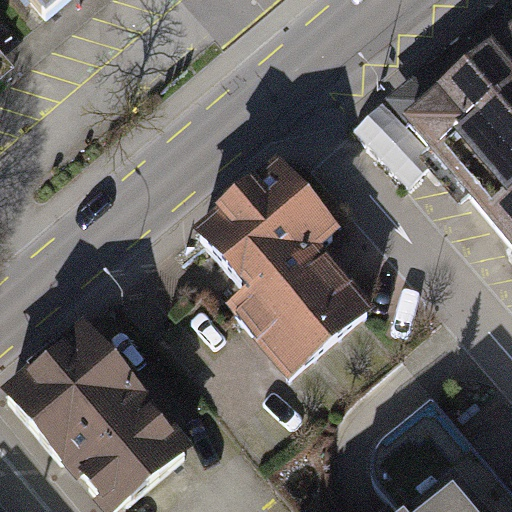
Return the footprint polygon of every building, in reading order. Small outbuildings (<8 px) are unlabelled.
[(19,0),(41,27),(74,0),(19,0)] [(433,88),(396,120),(400,126),(511,259),(511,0),(509,0),(421,74),(433,88)] [(283,168),(193,244),(245,305),(225,322),(290,398),(375,326),(320,261),(345,240),(283,168)] [(82,333),(1,400),(94,511),(130,511),(190,462),(82,333)] [(394,511),(511,511),(511,509),(428,412),(381,451),(378,473),(383,500),(394,511)]
